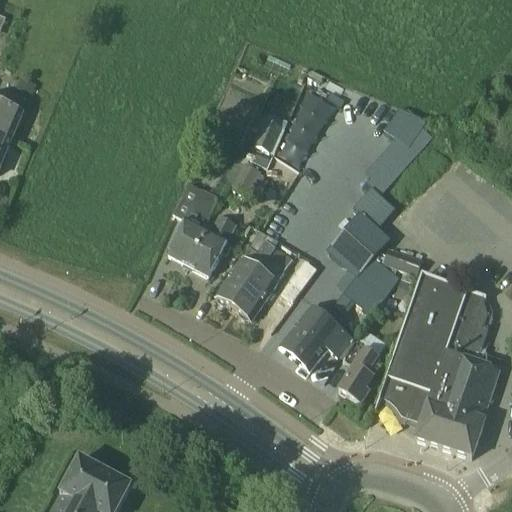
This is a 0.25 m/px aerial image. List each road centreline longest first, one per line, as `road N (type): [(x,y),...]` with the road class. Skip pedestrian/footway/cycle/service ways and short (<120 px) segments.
road 1 (tertiary): [(230,400),(154,352),(0,278)]
road 2 (tertiary): [(0,302),(217,419)]
road 3 (tertiary): [(349,481),(230,400)]
road 4 (tertiary): [(217,419),(327,504)]
road 5 (residential): [(140,305),(255,366)]
